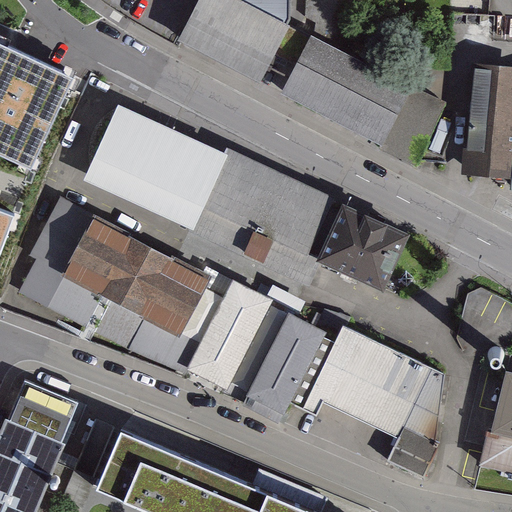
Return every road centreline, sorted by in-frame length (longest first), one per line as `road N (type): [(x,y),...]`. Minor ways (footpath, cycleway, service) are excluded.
road 1 (tertiary): [(511,258),(111,49),(41,0)]
road 2 (residential): [(10,341),(427,508)]
